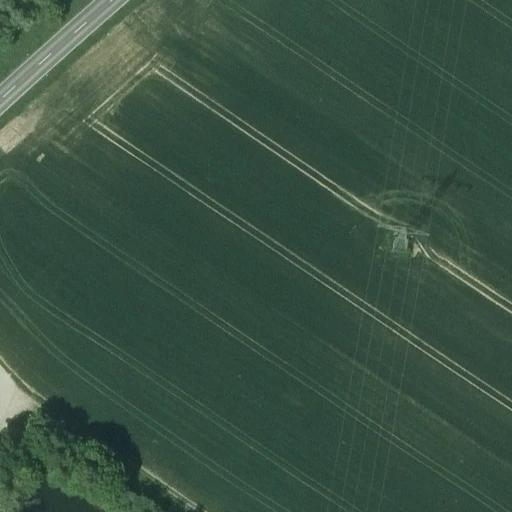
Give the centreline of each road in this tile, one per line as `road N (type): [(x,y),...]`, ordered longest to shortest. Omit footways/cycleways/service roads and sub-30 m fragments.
road 1 (track): [(179,511),(5,396)]
road 2 (secondary): [(0,104),(115,0)]
